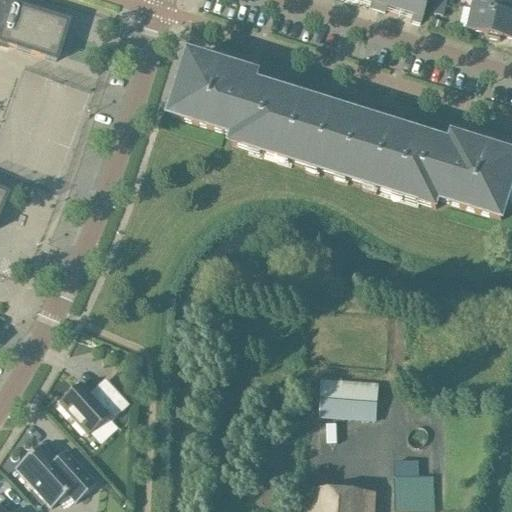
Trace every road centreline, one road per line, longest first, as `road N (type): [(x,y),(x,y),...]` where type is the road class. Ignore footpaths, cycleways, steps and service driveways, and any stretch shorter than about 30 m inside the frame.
road 1 (residential): [(0,407),(55,314),(109,185),(163,0)]
road 2 (residential): [(511,73),(274,0)]
